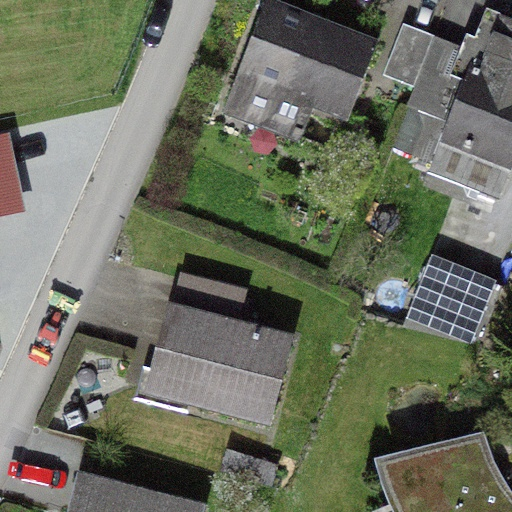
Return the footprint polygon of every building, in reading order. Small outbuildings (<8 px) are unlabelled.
[(233,78),(345,121),(373,47),(337,33),(261,4),(233,78)] [(462,53),(430,40),(412,89),(405,108),(445,125),(438,142),(508,169),(509,170),(511,161),(511,31),(509,29),(486,21),(468,68),(457,64),(462,53)] [(382,78),(412,89),(430,40),(401,29),(391,54),(382,78)] [(478,342),(499,289),(428,261),(401,330),(468,347),(478,342)] [(264,424),(284,342),(167,312),(154,361),(146,394),(264,424)] [(476,446),(476,443),(379,467),(384,487),(395,511),(511,511),(511,509),(511,508),(497,491),(484,467),(476,446)] [(77,481),(69,511),(197,511),(198,511),(77,481)]
